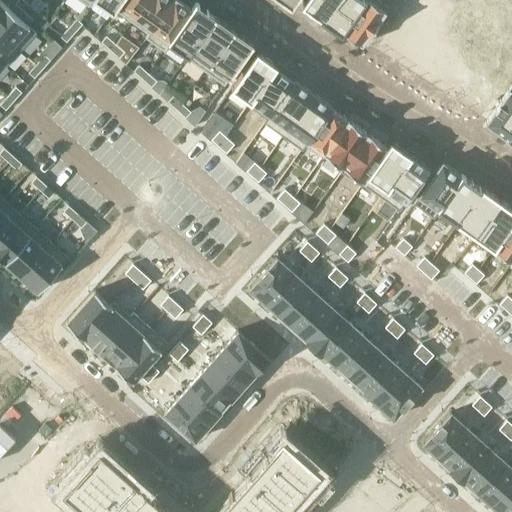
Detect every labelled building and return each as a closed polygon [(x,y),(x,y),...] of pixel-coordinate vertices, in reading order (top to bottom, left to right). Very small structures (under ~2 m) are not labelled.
[(0,0),(0,30),(21,49),(36,32),(29,26),(0,0)] [(23,0),(17,0),(15,3),(24,11),(29,5),(23,0)] [(91,0),(88,5),(89,5),(92,0),(97,0),(112,10),(119,0),(91,0)] [(119,0),(112,10),(113,11),(114,9),(131,21),(145,0),(119,0)] [(145,0),(131,21),(148,33),(145,36),(146,37),(172,0),(145,0)] [(180,0),(172,0),(146,37),(164,50),(197,3),(196,2),(192,8),(180,0)] [(304,0),(302,4),(302,5),(304,6),(320,17),(320,18),(321,19),(333,0),(304,0)] [(333,0),(321,19),(340,33),(363,0),(333,0)] [(380,0),(363,0),(340,33),(341,34),(343,31),(362,44),(368,36),(380,18),(389,6),(380,0)] [(511,0),(424,0),(441,12),(443,9),(489,41),(487,44),(511,61),(511,0)] [(197,3),(164,50),(170,43),(187,55),(185,57),(186,57),(215,16),(197,3)] [(29,5),(24,11),(33,19),(38,13),(29,5)] [(215,16),(186,57),(205,70),(234,29),(215,16)] [(77,18),(69,27),(74,32),(82,23),(77,18)] [(69,27),(60,36),(66,41),(74,32),(69,27)] [(234,29),(205,70),(224,84),(230,77),(253,43),(234,29)] [(0,30),(0,59),(7,65),(21,49),(0,30)] [(106,35),(101,41),(110,49),(115,43),(106,35)] [(115,43),(110,49),(119,57),(124,51),(115,43)] [(257,51),(231,87),(249,99),(246,103),(247,104),(275,64),(261,54),(258,51),(257,51)] [(44,54),(36,63),(42,68),(50,59),(44,54)] [(36,63),(28,72),(34,77),(42,68),(36,63)] [(139,64),(133,70),(142,78),(148,72),(139,64)] [(275,64),(247,104),(266,117),(263,121),(264,122),(294,79),(293,78),(293,79),(275,66),(276,65),(275,64)] [(148,72),(142,78),(151,86),(157,80),(148,72)] [(294,79),(264,122),(283,135),(313,92),(294,79)] [(493,111),(485,122),(505,136),(504,137),(505,137),(511,127),(511,84),(501,99),(493,110),(493,111)] [(16,86),(7,95),(13,100),(21,91),(16,86)] [(313,92),(283,135),(301,148),(332,105),(313,92)] [(7,95),(0,102),(0,103),(5,109),(13,100),(7,95)] [(173,95),(168,101),(177,109),(182,103),(173,95)] [(182,103),(177,109),(185,117),(191,111),(182,103)] [(332,105),(301,148),(302,149),(308,141),(324,153),(348,119),(349,118),(348,117),(347,118),(332,107),(333,106),(332,105)] [(348,119),(324,153),(343,166),(340,170),(341,170),(368,132),(349,118),(348,119)] [(219,130),(211,139),(217,144),(225,135),(219,130)] [(368,132),(341,170),(361,184),(392,140),(391,140),(387,145),(368,132)] [(225,135),(217,144),(226,152),(234,143),(225,135)] [(392,140),(361,184),(362,185),(363,183),(381,195),(410,154),(392,140)] [(4,147),(0,151),(0,153),(8,161),(13,155),(4,147)] [(410,154),(381,195),(399,209),(429,167),(410,154)] [(13,155),(8,161),(17,169),(22,163),(13,155)] [(254,161),(246,170),(250,174),(252,175),(260,166),(256,162),(254,161)] [(442,161),(413,202),(433,216),(462,174),(461,173),(461,174),(442,161)] [(260,166),(252,175),(254,178),(258,181),(266,172),(260,166)] [(462,174),(433,216),(434,216),(436,213),(455,226),(483,187),(482,186),(481,187),(462,174)] [(36,176),(31,182),(40,190),(45,184),(36,176)] [(45,184),(40,190),(49,198),(54,192),(45,184)] [(483,187),(455,226),(473,238),(500,199),(483,187)] [(285,188),(277,197),(285,205),(294,196),(285,188)] [(294,196),(285,205),(292,211),(300,202),(294,196)] [(3,198),(0,201),(0,234),(19,213),(3,198)] [(511,207),(500,199),(473,238),(474,239),(476,235),(492,246),(493,247),(511,220),(511,207)] [(68,205),(63,210),(72,218),(77,213),(68,205)] [(19,213),(0,234),(0,257),(5,261),(36,227),(19,213)] [(77,213),(72,218),(81,226),(86,221),(77,213)] [(511,220),(493,247),(494,248),(494,247),(511,259),(509,261),(510,262),(511,259),(511,220)] [(324,223),(316,232),(322,237),(329,228),(330,228),(324,223)] [(36,227),(5,261),(21,276),(52,241),(36,227)] [(329,228),(322,237),(328,243),(336,234),(330,228),(329,228)] [(403,237),(395,246),(404,254),(412,245),(403,237)] [(307,240),(299,250),(305,255),(313,246),(307,240)] [(52,241),(21,276),(38,291),(68,256),(52,241)] [(347,244),(339,253),(348,261),(356,252),(347,244)] [(313,246),(305,255),(311,260),(319,251),(313,246)] [(258,277),(249,287),(264,300),(292,269),(277,256),(268,266),(267,266),(258,277)] [(424,256),(416,265),(422,270),(430,261),(424,256)] [(430,261),(422,270),(431,278),(439,269),(430,261)] [(133,263),(125,272),(134,280),(142,271),(133,263)] [(472,263),(464,272),(470,277),(478,268),(472,263)] [(336,266),(328,275),(334,281),(342,272),(336,266)] [(478,268),(470,277),(476,282),(484,273),(478,268)] [(292,269),(264,300),(278,313),(277,314),(278,314),(306,282),(292,269)] [(142,271),(134,280),(143,288),(151,279),(142,271)] [(342,272),(334,281),(340,286),(348,277),(342,272)] [(306,282),(278,314),(292,327),(321,295),(306,282)] [(95,290),(66,321),(83,337),(115,301),(114,300),(111,304),(95,290)] [(364,292),(356,301),(362,306),(370,297),(364,292)] [(511,298),(507,294),(499,303),(505,309),(511,300),(511,298)] [(168,295),(160,304),(166,309),(174,300),(168,295)] [(321,295),(292,327),(306,340),(335,308),(321,295)] [(370,297),(362,306),(368,312),(376,302),(370,297)] [(174,300),(166,309),(175,317),(183,308),(174,300)] [(115,301),(83,337),(84,337),(85,337),(100,350),(134,312),(133,311),(130,315),(115,301)] [(335,308),(306,340),(321,353),(349,321),(335,308)] [(134,312),(100,350),(115,364),(114,365),(115,365),(150,326),(134,312)] [(203,313),(197,319),(206,327),(212,321),(203,313)] [(393,317),(385,326),(391,332),(399,322),(393,317)] [(197,319),(192,325),(201,333),(206,327),(197,319)] [(349,321),(321,353),(322,352),(336,364),(364,333),(349,321)] [(399,322),(391,332),(397,337),(405,328),(399,322)] [(150,326),(115,365),(132,381),(167,342),(150,326)] [(237,329),(225,343),(256,371),(268,357),(237,329)] [(364,333),(336,364),(350,377),(378,346),(364,333)] [(179,340),(174,346),(183,354),(188,348),(179,340)] [(225,343),(213,357),(244,385),(256,371),(225,343)] [(421,343),(413,352),(419,357),(428,348),(421,343)] [(174,346),(168,352),(177,360),(183,354),(174,346)] [(378,346),(350,377),(364,389),(363,390),(364,391),(392,359),(378,346)] [(428,348),(419,357),(426,363),(434,354),(428,348)] [(213,357),(201,370),(232,398),(244,385),(213,357)] [(392,359),(364,391),(378,404),(406,372),(392,359)] [(150,362),(144,368),(153,376),(159,370),(150,362)] [(144,368),(139,374),(148,382),(153,376),(144,368)] [(201,370),(189,384),(220,411),(221,410),(220,409),(230,398),(231,399),(232,398),(201,370)] [(406,372),(378,404),(393,417),(402,407),(403,407),(412,396),(421,385),(406,372)] [(189,384),(177,397),(208,425),(220,411),(189,384)] [(480,395),(472,404),(478,409),(486,400),(480,395)] [(177,397),(164,411),(195,439),(208,425),(177,397)] [(486,400),(478,409),(484,415),(492,406),(486,400)] [(431,433),(423,442),(436,453),(435,455),(436,456),(465,424),(450,411),(441,422),(440,421),(431,432),(431,433)] [(511,423),(507,419),(499,428),(505,433),(511,424),(511,423)] [(465,424),(436,456),(450,468),(478,436),(465,424)] [(478,436),(450,468),(463,480),(491,448),(478,436)] [(99,447),(61,489),(87,511),(281,511),(305,486),(314,476),(321,468),(290,440),(282,448),(281,447),(272,457),(267,452),(213,511),(160,511),(138,492),(142,486),(99,447)] [(491,448),(463,480),(476,492),(505,460),(491,448)] [(511,466),(505,460),(476,492),(477,493),(478,492),(491,503),(511,478),(511,466)] [(511,478),(491,503),(501,511),(506,511),(511,505),(511,478)]
